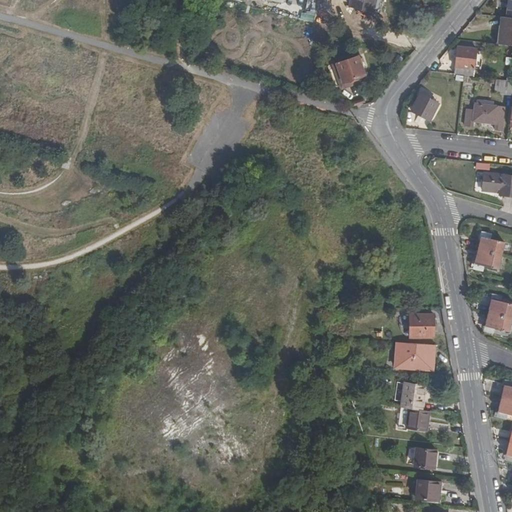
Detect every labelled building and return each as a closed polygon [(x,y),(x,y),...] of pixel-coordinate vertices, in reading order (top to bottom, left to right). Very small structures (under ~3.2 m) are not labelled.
[(307,0),(306,9),(315,10),(316,0),(307,0)] [(375,0),(350,0),(349,6),(373,12),(375,0)] [(511,18),(506,18),(501,18),(500,28),(502,28),(500,45),(511,46),(511,18)] [(370,48),(372,39),(362,37),(360,46),(370,48)] [(457,74),(464,76),(472,77),(475,50),(457,48),(454,74),(457,74)] [(364,76),(358,57),(335,64),(342,83),(357,78),(364,76)] [(335,64),(328,66),(336,90),(358,82),(357,78),(342,83),(335,64)] [(457,74),(456,82),(463,83),(464,76),(457,74)] [(500,94),(511,95),(511,81),(506,81),(495,80),(493,92),(500,92),(500,94)] [(429,120),(438,105),(419,94),(410,110),(418,115),(421,116),(429,120)] [(502,130),(505,108),(497,107),(497,103),(478,101),(478,105),(475,104),(473,111),(466,110),(464,126),(472,127),(473,122),(495,125),(494,130),(502,130)] [(511,196),(511,175),(483,172),(481,191),(499,193),(498,195),(511,196)] [(503,242),(489,240),(481,238),(475,266),(483,268),(483,265),(498,268),(503,242)] [(511,317),(511,312),(511,304),(499,302),(500,299),(493,298),(486,329),(493,331),(494,327),(508,331),(511,317)] [(434,315),(410,315),(410,338),(433,338),(434,315)] [(433,370),(434,346),(397,343),(395,368),(433,370)] [(511,414),(511,388),(511,386),(511,384),(506,383),(498,414),(505,416),(506,413),(511,414)] [(401,408),(409,410),(422,411),(425,387),(404,384),(401,408)] [(426,432),(429,412),(422,411),(409,410),(406,429),(426,432)] [(439,451),(417,448),(415,466),(437,469),(439,451)] [(390,472),(389,482),(399,483),(400,473),(390,472)] [(440,483),(418,480),(416,498),(443,502),(445,491),(439,491),(440,483)]
